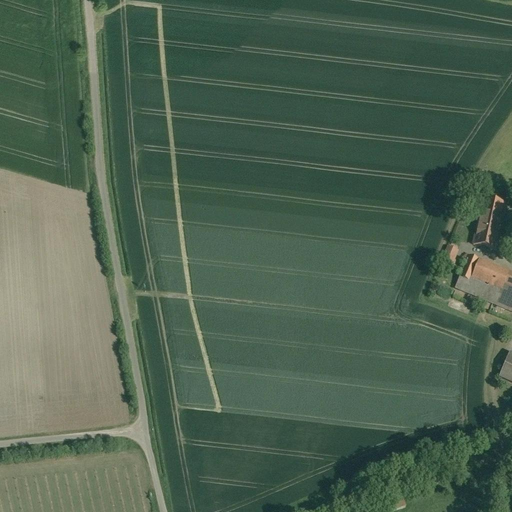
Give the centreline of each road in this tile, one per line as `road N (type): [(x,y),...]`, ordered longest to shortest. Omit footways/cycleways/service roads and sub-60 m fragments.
road 1 (unclassified): [(146,433),(101,161),(87,0)]
road 2 (unclassified): [(0,447),(146,433)]
road 3 (track): [(505,469),(495,383),(509,351)]
